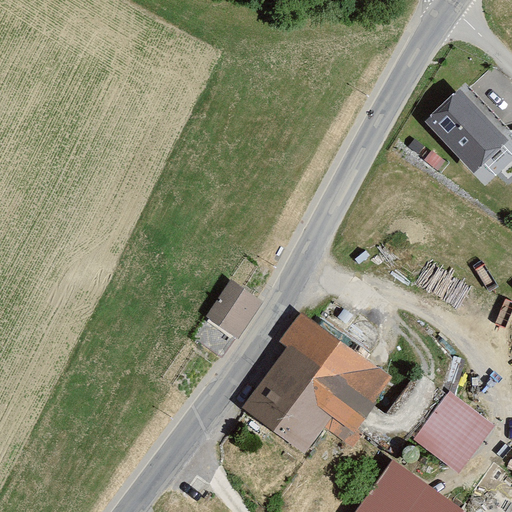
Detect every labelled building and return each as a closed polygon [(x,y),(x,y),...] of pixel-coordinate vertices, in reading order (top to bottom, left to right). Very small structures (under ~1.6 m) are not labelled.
[(508,140),(461,89),(426,121),(474,172),(508,140)] [(234,333),(256,298),(231,282),(209,318),(234,333)] [(368,383),(294,325),(217,424),(291,482),(368,383)] [(506,449),(439,388),(396,436),(463,496),(506,449)] [(446,511),(372,458),(332,511),(446,511)]
